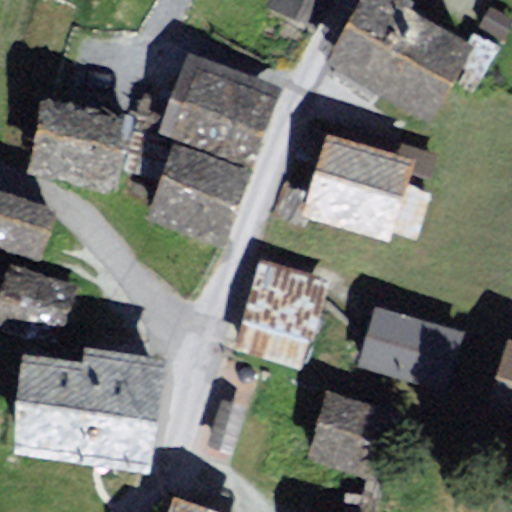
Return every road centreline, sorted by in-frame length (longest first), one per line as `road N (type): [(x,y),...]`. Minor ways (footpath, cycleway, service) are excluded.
road 1 (residential): [(343,0),(308,59),(201,351)]
road 2 (unclassified): [(0,180),(79,216),(201,351)]
road 3 (residential): [(201,351),(158,474),(133,511)]
